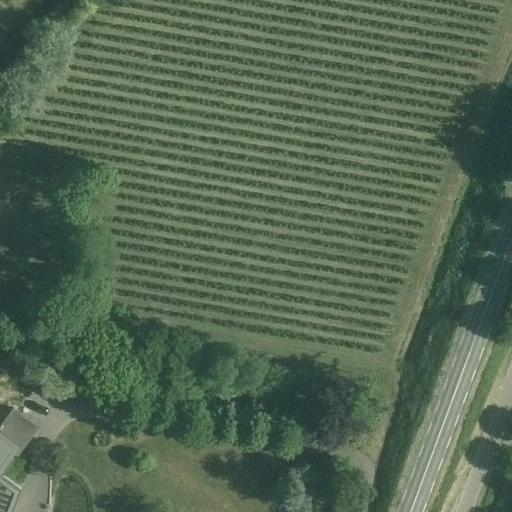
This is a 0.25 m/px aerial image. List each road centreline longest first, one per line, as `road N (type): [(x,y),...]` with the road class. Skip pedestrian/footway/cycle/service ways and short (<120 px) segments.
road 1 (unknown): [(372,486),(385,358),(510,0)]
road 2 (secondary): [(404,511),(511,230)]
